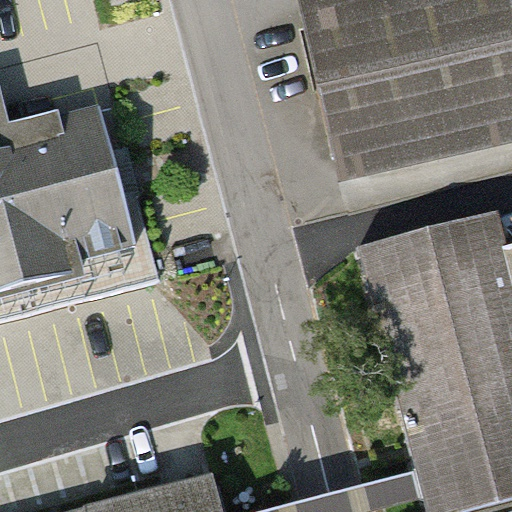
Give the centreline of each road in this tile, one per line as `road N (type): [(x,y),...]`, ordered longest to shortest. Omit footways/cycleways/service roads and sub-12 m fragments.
road 1 (residential): [(296,366),(202,0)]
road 2 (residential): [(296,366),(0,451)]
road 3 (residential): [(335,511),(296,366)]
